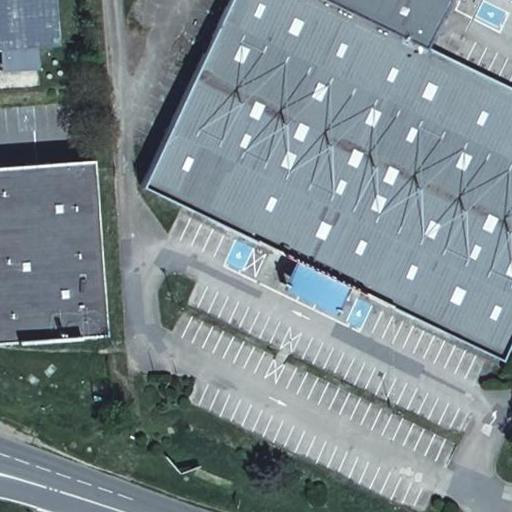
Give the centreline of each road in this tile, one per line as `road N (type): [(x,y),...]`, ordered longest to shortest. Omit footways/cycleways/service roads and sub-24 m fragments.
road 1 (primary): [(123,511),(0,461)]
road 2 (unknown): [(124,130),(99,0)]
road 3 (primary): [(0,483),(120,511)]
